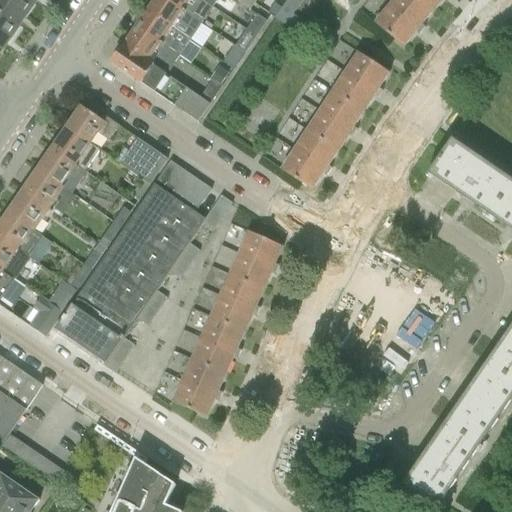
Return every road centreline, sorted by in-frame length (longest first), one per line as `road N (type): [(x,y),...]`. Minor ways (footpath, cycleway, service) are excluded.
road 1 (residential): [(341,248),(58,61)]
road 2 (residential): [(270,440),(420,431),(511,301)]
road 3 (residential): [(245,493),(0,333)]
road 4 (residential): [(387,181),(461,60),(511,1)]
road 5 (residential): [(270,440),(341,248)]
road 6 (residential): [(511,269),(387,181)]
